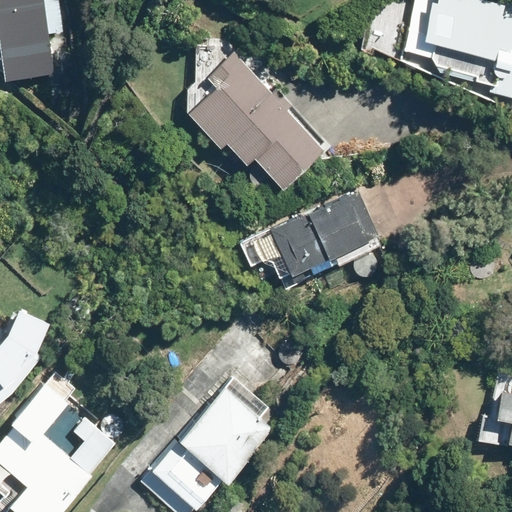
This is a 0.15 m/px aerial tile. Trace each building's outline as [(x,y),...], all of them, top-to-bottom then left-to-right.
[(0,0),(0,76),(0,79),(48,74),(44,34),(57,33),(53,0),(0,0)] [(469,78),(489,84),(487,91),(511,96),(511,3),(497,0),(412,0),(398,48),(425,55),(430,63),(469,74),(469,78)] [(203,77),(211,86),(183,112),(214,147),(221,141),(241,164),(249,157),(278,189),(319,150),(316,147),(323,140),(273,87),(269,92),(231,50),(203,77)] [(351,191),(265,229),(287,282),(331,262),(329,256),(372,237),(351,191)] [(73,300),(44,333),(55,343),(84,310),(73,300)] [(511,392),(507,391),(511,372),(497,369),(486,417),(481,415),(476,440),(511,447),(511,392)] [(230,373),(136,481),(172,511),(187,511),(216,479),(222,484),(271,428),(259,418),(269,407),(230,373)] [(40,383),(5,425),(9,429),(0,440),(0,493),(10,502),(6,506),(11,511),(58,511),(90,475),(88,474),(113,444),(82,418),(71,431),(81,440),(67,459),(37,434),(62,403),(40,383)] [(0,391),(0,410),(9,405),(0,391)]
